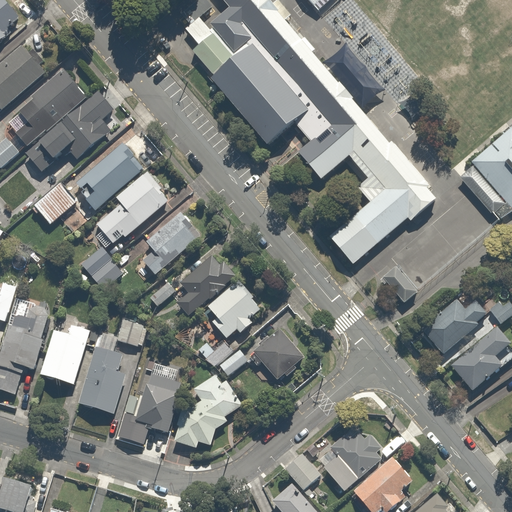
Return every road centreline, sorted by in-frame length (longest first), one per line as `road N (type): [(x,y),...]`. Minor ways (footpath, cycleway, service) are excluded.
road 1 (residential): [(376,356),(76,0)]
road 2 (residential): [(0,430),(152,477),(208,483),(254,461),(376,356)]
road 3 (residential): [(509,511),(376,356)]
